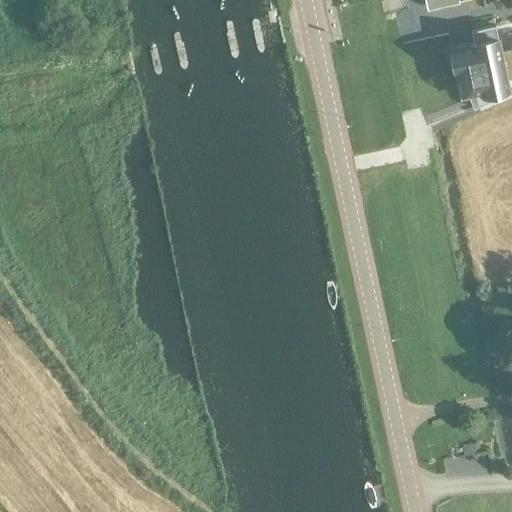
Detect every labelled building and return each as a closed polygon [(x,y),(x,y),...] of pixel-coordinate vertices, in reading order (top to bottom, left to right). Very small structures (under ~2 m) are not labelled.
[(249,21),(257,52),(265,50),(258,19),(249,21)] [(223,25),(231,59),(240,57),(232,23),(223,25)] [(471,28),(473,41),(452,45),(451,46),(444,47),(449,60),(454,60),(456,70),(511,58),(511,45),(500,48),(495,23),(471,28)] [(180,32),(171,34),(181,69),(190,66),(180,32)] [(146,42),(152,72),(161,70),(155,41),(146,42)] [(470,72),(451,76),(455,94),(474,90),(502,83),(497,65),(470,72)] [(465,453),(445,456),(447,475),(489,470),(485,438),(463,441),(465,453)]
